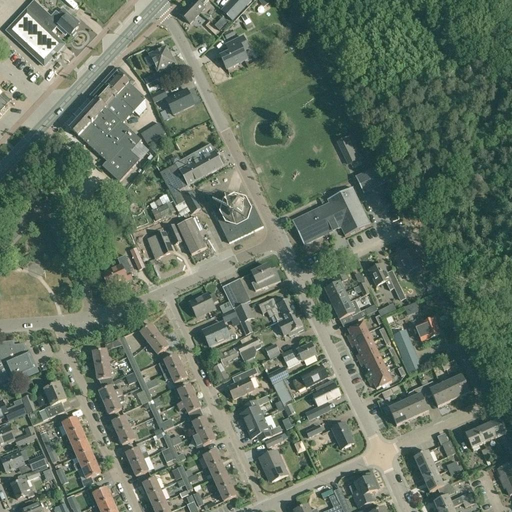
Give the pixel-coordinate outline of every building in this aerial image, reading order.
[(189,23),(210,0),(193,0),(180,14),(179,15),(188,23),(189,23)] [(253,0),(231,0),(221,11),(233,22),(253,0)] [(30,7),(55,30),(59,26),(70,37),(72,35),(73,37),(76,33),(75,32),(78,28),(77,27),(79,23),(72,17),(71,18),(63,10),(59,15),(56,13),(51,18),(34,3),(34,2),(30,7)] [(52,34),(55,30),(30,7),(27,10),(6,33),(43,67),(52,58),(54,60),(58,56),(55,54),(64,45),(52,34)] [(226,40),(234,36),(232,31),(224,35),(226,40)] [(232,53),(220,58),(226,71),(246,61),(242,53),(248,50),(242,39),(228,45),(232,53)] [(167,49),(150,56),(158,73),(174,65),(167,49)] [(97,91),(96,102),(122,126),(124,124),(146,100),(132,87),(134,84),(121,71),(115,71),(97,91)] [(146,87),(150,94),(162,88),(159,81),(158,81),(147,86),(146,87)] [(154,104),(167,98),(164,91),(151,97),(154,104)] [(194,106),(187,91),(167,101),(174,116),(194,106)] [(0,114),(9,105),(0,96),(0,114)] [(122,126),(96,102),(70,130),(78,138),(79,137),(108,165),(104,169),(119,184),(140,161),(149,152),(147,151),(139,143),(142,141),(124,124),(122,126)] [(160,114),(164,122),(169,119),(165,112),(160,114)] [(148,146),(166,135),(159,124),(141,135),(148,146)] [(341,149),(349,165),(362,159),(353,143),(341,149)] [(151,147),(147,151),(149,152),(155,159),(159,155),(151,147)] [(177,166),(160,175),(172,196),(179,192),(188,187),(227,166),(222,157),(219,156),(216,157),(214,154),(210,147),(195,155),(194,155),(191,156),(190,158),(177,166)] [(356,178),(355,178),(364,195),(363,193),(383,183),(384,185),(385,185),(377,167),(376,168),(356,178)] [(305,246),(330,234),(329,233),(340,227),(342,231),(342,232),(343,232),(345,237),(345,238),(370,225),(369,225),(367,220),(368,220),(367,219),(352,190),(353,189),(327,201),(327,202),(328,202),(330,204),(293,222),(292,222),(304,247),(305,247),(305,246)] [(183,199),(192,215),(203,209),(194,193),(183,199)] [(215,215),(229,245),(263,228),(251,202),(242,207),(234,206),(232,206),(227,198),(215,205),(219,214),(215,215)] [(162,206),(162,207),(156,210),(161,220),(167,217),(168,218),(175,214),(169,202),(162,206)] [(138,215),(141,222),(146,221),(144,213),(138,215)] [(206,250),(192,220),(177,227),(191,257),(206,250)] [(167,230),(174,247),(183,243),(176,226),(167,230)] [(155,260),(172,253),(165,235),(148,241),(155,260)] [(430,271),(424,258),(417,261),(413,252),(412,251),(396,259),(400,267),(398,268),(403,276),(404,275),(407,273),(416,269),(419,276),(430,271)] [(122,282),(123,284),(132,280),(130,273),(129,272),(132,271),(126,258),(126,257),(117,261),(121,268),(103,275),(108,288),(122,282)] [(134,260),(139,272),(145,269),(140,257),(134,260)] [(385,283),(390,292),(395,289),(401,302),(407,300),(398,282),(393,271),(387,274),(383,265),(369,272),(377,287),(385,283)] [(252,284),(256,292),(281,283),(275,269),(269,271),(268,267),(252,274),(256,283),(252,284)] [(335,280),(337,285),(325,291),(327,294),(324,295),(328,302),(345,294),(341,284),(348,280),(346,275),(335,280)] [(230,285),(240,307),(250,302),(240,280),(230,285)] [(434,282),(427,285),(431,294),(434,293),(443,288),(440,282),(435,284),(434,282)] [(233,310),(240,307),(230,285),(223,289),(233,310)] [(369,294),(365,285),(360,287),(359,287),(364,297),(369,294)] [(190,304),(197,318),(214,310),(212,305),(218,302),(214,294),(208,297),(208,296),(190,304)] [(335,311),(350,304),(345,294),(328,302),(331,309),(333,308),(335,311)] [(278,322),(296,314),(289,301),(284,303),(282,299),(276,301),(275,299),(259,307),(263,315),(267,313),(270,319),(275,316),(275,317),(275,316),(278,322)] [(350,304),(335,311),(335,312),(333,313),(336,320),(338,319),(340,321),(351,316),(352,317),(355,323),(368,317),(365,311),(360,313),(355,302),(350,304)] [(246,337),(253,334),(246,318),(252,316),(247,305),(234,310),(246,337)] [(378,312),(381,318),(388,315),(385,309),(378,312)] [(221,316),(224,324),(232,321),(236,319),(233,311),(221,316)] [(302,328),(296,314),(278,322),(281,330),(285,337),(288,335),(289,338),(303,331),(302,328)] [(422,343),(441,336),(434,320),(415,327),(422,343)] [(215,329),(203,335),(209,347),(229,338),(222,323),(214,327),(215,329)] [(348,340),(350,343),(368,334),(363,325),(348,332),(351,337),(349,340),(348,340)] [(149,345),(160,337),(151,326),(140,334),(149,345)] [(422,369),(406,331),(392,337),(409,374),(422,369)] [(358,351),(373,344),(368,334),(350,343),(352,346),(353,346),(355,347),(358,351)] [(169,348),(160,337),(149,345),(158,356),(169,348)] [(237,348),(241,356),(245,363),(255,358),(256,354),(256,352),(262,348),(262,345),(258,337),(242,345),(237,348)] [(124,350),(128,348),(124,338),(120,340),(124,350)] [(122,347),(119,341),(104,346),(106,351),(122,347)] [(0,385),(11,381),(12,384),(32,376),(31,372),(37,370),(29,352),(27,353),(24,346),(13,342),(6,345),(5,343),(0,345),(0,385)] [(377,354),(373,344),(358,351),(360,356),(359,359),(358,359),(359,362),(377,354)] [(265,350),(269,358),(279,353),(276,345),(265,350)] [(302,363),(316,356),(311,345),(300,351),(299,348),(288,353),(282,356),(286,363),(292,360),(299,356),(302,362),(302,363)] [(128,348),(124,350),(128,359),(133,357),(128,348)] [(219,359),(221,365),(222,365),(241,356),(237,348),(218,357),(219,359)] [(95,368),(109,365),(107,351),(93,354),(95,368)] [(365,366),(367,371),(382,364),(377,354),(359,362),(361,366),(362,365),(365,366)] [(164,363),(169,374),(182,368),(177,357),(164,363)] [(162,360),(139,369),(142,376),(165,367),(162,360)] [(218,362),(212,365),(218,376),(223,374),(218,362)] [(442,367),(444,371),(457,366),(455,362),(442,367)] [(382,364),(367,371),(369,376),(368,378),(367,379),(369,382),(387,373),(382,364)] [(109,365),(95,368),(98,382),(99,381),(111,379),(109,365)] [(135,375),(140,373),(136,365),(132,367),(135,374),(135,375)] [(182,368),(169,374),(164,376),(166,382),(172,379),(174,385),(187,379),(182,368)] [(273,386),(283,382),(289,378),(284,368),(268,376),(273,386)] [(293,383),(298,392),(306,388),(306,389),(327,378),(322,368),(301,378),(301,379),(293,383)] [(255,369),(240,376),(243,382),(228,388),(234,401),(254,391),(249,379),(258,375),(255,369)] [(387,373),(369,382),(370,385),(371,385),(374,386),(376,391),(391,383),(387,373)] [(135,375),(135,374),(127,378),(130,385),(138,381),(135,375)] [(451,382),(458,399),(469,394),(461,377),(451,382)] [(438,383),(440,387),(448,404),(458,399),(451,382),(445,385),(444,381),(438,383)] [(323,386),(316,390),(318,395),(313,398),(318,407),(339,396),(332,382),(323,386)] [(424,391),(427,398),(431,396),(437,409),(448,404),(440,387),(435,389),(432,383),(428,385),(422,388),(424,391)] [(45,392),(51,408),(46,410),(50,420),(64,414),(59,404),(66,401),(59,385),(45,392)] [(183,404),(196,398),(190,387),(178,392),(183,404)] [(114,394),(112,388),(104,391),(99,393),(104,405),(122,397),(120,392),(114,394)] [(422,400),(427,398),(424,391),(422,388),(412,392),(415,398),(410,401),(417,418),(428,413),(422,400)] [(148,403),(144,394),(143,392),(136,395),(142,406),(148,403)] [(152,402),(152,401),(148,392),(144,394),(148,403),(152,402)] [(124,402),(122,397),(104,405),(109,416),(122,411),(119,404),(124,402)] [(246,428),(264,419),(259,408),(269,403),(267,397),(243,408),(245,413),(240,416),(246,428)] [(399,406),(407,423),(417,418),(410,401),(408,397),(404,399),(406,403),(399,406)] [(201,409),(196,398),(183,404),(177,406),(180,412),(186,410),(188,415),(201,409)] [(23,407),(8,414),(3,402),(0,403),(0,420),(6,417),(9,423),(27,416),(23,407)] [(156,409),(152,402),(148,403),(152,411),(155,418),(160,417),(156,409)] [(28,404),(24,406),(28,415),(32,413),(28,404)] [(407,423),(399,406),(395,408),(394,405),(388,407),(388,408),(383,410),(386,417),(391,415),(396,427),(407,423)] [(319,409),(311,413),(314,419),(322,415),(319,409)] [(112,423),(117,435),(130,429),(134,428),(132,423),(128,425),(125,418),(112,423)] [(82,430),(77,419),(71,422),(63,425),(68,436),(82,430)] [(192,424),(197,436),(210,430),(205,419),(192,424)] [(270,432),(264,419),(246,428),(251,440),(256,438),(259,443),(282,433),(280,427),(270,432)] [(488,425),(495,440),(506,435),(500,420),(488,425)] [(165,428),(163,429),(164,433),(174,428),(170,421),(163,424),(165,428)] [(287,431),(293,429),(290,422),(284,424),(287,431)] [(345,424),(332,430),(341,451),(354,445),(349,434),(350,433),(345,424)] [(477,430),(483,445),(495,440),(488,425),(477,430)] [(305,433),(309,440),(322,433),(319,427),(305,433)] [(9,445),(15,442),(13,437),(9,428),(3,430),(0,431),(0,446),(9,443),(9,445)] [(130,429),(117,435),(122,446),(135,441),(130,429)] [(68,436),(73,448),(86,442),(82,430),(68,436)] [(210,430),(197,436),(192,438),(195,444),(200,442),(203,447),(215,441),(210,430)] [(472,450),(483,445),(477,430),(465,436),(472,450)] [(25,446),(38,441),(35,434),(28,437),(22,439),(25,446)] [(283,443),(283,442),(281,436),(265,444),(268,450),(283,443)] [(42,440),(45,446),(51,444),(48,437),(42,440)] [(295,450),(301,448),(299,440),(292,442),(295,450)] [(77,459),(91,453),(86,442),(73,448),(77,459)] [(448,444),(442,446),(447,458),(455,454),(450,443),(448,444)] [(45,446),(50,457),(56,455),(51,444),(45,446)] [(170,449),(169,450),(162,453),(167,464),(174,461),(171,455),(176,453),(173,447),(170,449)] [(486,451),(490,460),(495,458),(491,448),(486,451)] [(131,466),(143,461),(148,459),(146,453),(141,456),(138,450),(126,455),(131,466)] [(189,467),(203,463),(199,451),(185,455),(189,467)] [(485,462),(490,460),(486,451),(481,452),(485,462)] [(203,458),(208,469),(221,463),(216,452),(203,458)] [(267,472),(272,483),(288,476),(277,452),(259,459),(265,473),(267,472)] [(1,461),(6,473),(19,468),(20,470),(25,467),(23,462),(19,453),(14,455),(1,461)] [(96,463),(91,453),(77,459),(80,464),(74,467),(77,472),(82,469),(96,463)] [(414,459),(419,471),(433,464),(428,453),(414,459)] [(56,455),(50,457),(53,464),(59,462),(56,455)] [(176,460),(177,463),(178,464),(186,460),(183,455),(178,457),(179,459),(176,460)] [(43,457),(29,463),(33,471),(39,469),(46,466),(47,465),(43,457)] [(156,473),(177,463),(176,460),(174,461),(167,464),(154,470),(156,473)] [(148,472),(143,461),(131,466),(136,478),(148,472)] [(96,463),(82,469),(87,481),(82,483),(84,489),(94,484),(91,479),(101,475),(96,463)] [(221,463),(208,469),(214,480),(226,475),(221,463)] [(447,467),(449,471),(458,467),(456,463),(447,467)] [(502,484),(511,479),(511,463),(498,470),(502,479),(500,480),(502,484)] [(433,464),(419,471),(424,482),(438,476),(433,464)] [(458,467),(449,471),(451,476),(460,472),(458,467)] [(178,470),(180,476),(186,474),(183,468),(178,470)] [(56,472),(60,479),(66,477),(63,470),(56,472)] [(41,478),(38,471),(26,476),(29,483),(41,478)] [(214,480),(219,492),(231,486),(226,475),(214,480)] [(373,475),(359,481),(360,484),(350,488),(359,508),(372,503),(368,495),(377,492),(376,491),(379,490),(373,475)] [(437,490),(444,488),(438,476),(424,482),(430,494),(437,490)] [(143,485),(148,496),(160,491),(155,479),(143,485)] [(511,479),(502,484),(503,488),(505,487),(510,497),(511,495),(511,479)] [(22,482),(12,486),(18,501),(28,497),(29,499),(34,497),(32,491),(30,491),(26,480),(22,482)] [(450,485),(444,488),(437,490),(442,500),(434,503),(437,511),(445,511),(453,508),(462,504),(460,499),(451,503),(448,498),(454,495),(450,485)] [(231,486),(219,492),(224,503),(236,497),(231,486)] [(98,506),(112,500),(107,489),(93,495),(98,506)] [(148,496),(153,508),(165,502),(160,491),(148,496)] [(463,504),(473,500),(470,493),(461,498),(463,504)] [(98,506),(100,511),(115,511),(117,511),(112,500),(98,506)] [(474,501),(473,500),(463,504),(465,509),(475,504),(474,501)] [(350,511),(345,501),(339,503),(340,506),(342,511),(350,511)] [(153,508),(154,511),(169,511),(165,502),(153,508)] [(42,511),(39,503),(22,511),(42,511)] [(198,511),(194,503),(190,505),(188,506),(190,511),(198,511)] [(204,508),(206,511),(216,507),(214,503),(204,508)] [(334,509),(326,511),(342,511),(338,503),(332,506),(334,509)]
